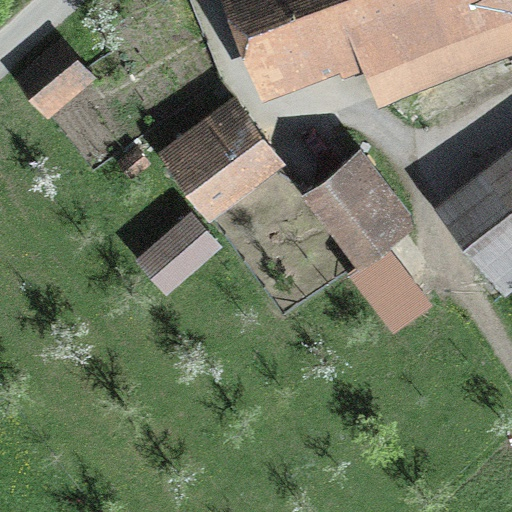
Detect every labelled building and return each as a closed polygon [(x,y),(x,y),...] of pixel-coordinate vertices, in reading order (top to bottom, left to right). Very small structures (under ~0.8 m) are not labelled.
[(511,0),(245,0),(270,63),(362,28),(386,90),(511,42),(511,0)] [(22,78),(43,104),(84,68),(63,44),(22,78)] [(237,114),(173,161),(206,204),(269,156),(237,114)] [(346,158),(306,189),(361,261),(401,231),(346,158)] [(281,171),(255,190),(267,205),(292,186),(281,171)] [(511,171),(453,217),(511,291),(511,171)] [(189,217),(145,256),(167,282),(212,243),(189,217)]
